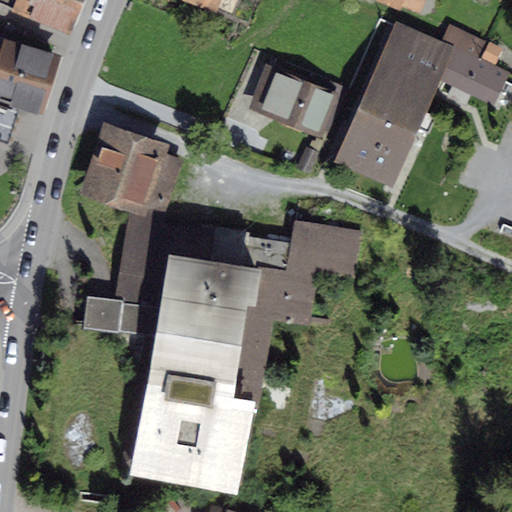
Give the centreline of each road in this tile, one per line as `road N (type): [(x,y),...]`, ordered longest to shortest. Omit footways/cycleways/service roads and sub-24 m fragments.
road 1 (secondary): [(26,292),(53,157),(111,0)]
road 2 (secondary): [(0,486),(26,292)]
